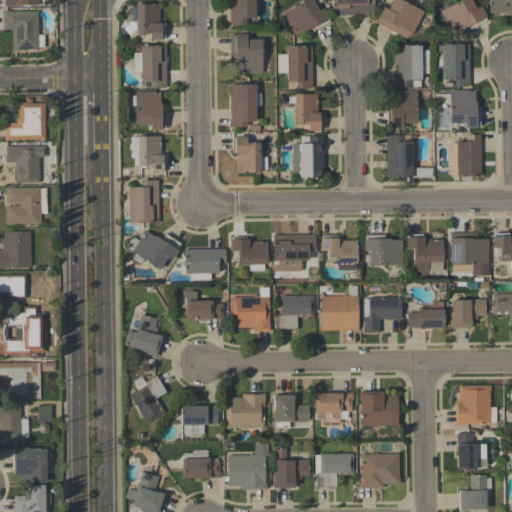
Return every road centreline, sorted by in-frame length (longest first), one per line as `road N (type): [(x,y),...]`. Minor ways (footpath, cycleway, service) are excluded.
road 1 (secondary): [(75,78),(81,511)]
road 2 (secondary): [(106,511),(101,158)]
road 3 (residential): [(199,201),(511,201)]
road 4 (residential): [(201,363),(511,359)]
road 5 (residential): [(199,201),(199,0)]
road 6 (residential): [(430,511),(425,361)]
road 7 (residential): [(357,201),(357,64)]
